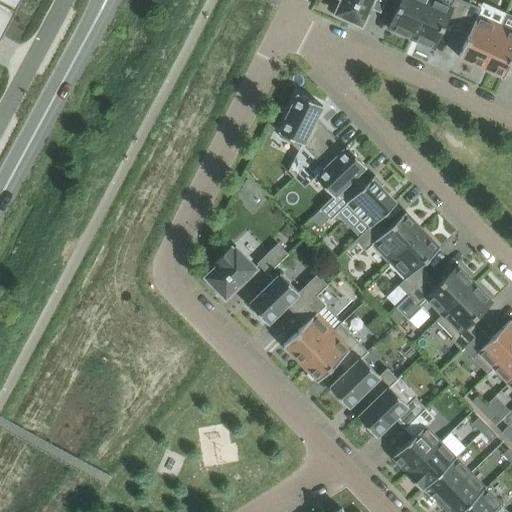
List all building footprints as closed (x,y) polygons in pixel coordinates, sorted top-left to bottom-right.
[(0,0),(14,8),(14,9),(19,0),(0,0)] [(0,0),(0,35),(14,9),(14,8),(0,0)] [(340,0),(335,13),(338,14),(336,19),(347,24),(349,19),(361,25),(371,0),(340,0)] [(391,0),(399,3),(387,28),(410,38),(427,0),(391,0)] [(427,0),(410,38),(433,48),(444,24),(456,29),(468,3),(461,0),(453,0),(450,7),(435,0),(427,0)] [(458,56),(481,67),(500,25),(478,15),(481,9),(468,3),(456,29),(468,34),(458,56)] [(511,30),(500,25),(481,67),(503,77),(511,57),(511,30)] [(301,144),(312,155),(333,134),(316,117),(322,105),(297,93),(277,131),(280,132),(278,136),(292,143),(293,139),(301,143),(301,144)] [(314,176),(332,196),(333,197),(351,179),(365,166),(346,146),(333,134),(312,155),(324,167),(314,176)] [(360,188),(351,179),(333,197),(332,196),(319,208),(329,219),(347,203),(369,226),(370,227),(376,221),(395,202),(380,186),(382,184),(374,176),(372,178),(371,177),(360,188)] [(372,244),(388,261),(421,229),(404,211),(385,230),(376,221),(370,227),(369,226),(354,240),(365,251),(372,244)] [(439,247),(421,229),(388,261),(405,278),(398,285),(408,295),(428,275),(419,266),(439,247)] [(266,274),(287,254),(277,243),(256,263),(266,274)] [(217,265),(205,277),(207,279),(204,282),(212,291),(216,288),(224,297),(254,268),(235,248),(233,250),(230,247),(214,262),(217,265)] [(425,298),(441,314),(441,315),(474,283),(457,266),(437,284),(428,275),(408,295),(417,305),(425,298)] [(247,303),(267,324),(286,305),(295,315),(326,284),(316,274),(298,292),(279,273),(247,303)] [(491,301),(474,283),(441,315),(441,314),(435,320),(452,337),(450,339),(461,350),(463,348),(481,330),(472,320),(491,301)] [(326,284),(295,315),(304,324),(282,344),(300,362),(340,324),(340,323),(332,330),(316,313),(325,305),(316,295),(327,285),(326,284)] [(490,339),(481,330),(463,348),(471,357),(487,373),(511,348),(511,322),(511,323),(509,320),(490,339)] [(345,371),(366,351),(340,324),(300,362),(317,380),(337,362),(345,371)] [(511,378),(511,348),(487,373),(487,374),(493,368),(507,383),(511,378)] [(366,389),(375,398),(396,378),(386,368),(378,376),(361,357),(367,351),(366,351),(345,371),(328,387),(348,407),(366,389)] [(396,378),(375,398),(356,416),(376,436),(394,418),(404,428),(425,408),(414,397),(406,405),(389,387),(397,379),(396,378)] [(441,392),(450,401),(456,395),(448,386),(441,392)] [(471,401),(479,410),(486,404),(477,395),(471,401)] [(486,404),(479,410),(488,419),(494,413),(486,404)] [(472,423),(480,432),(487,426),(478,417),(472,423)] [(405,474),(439,441),(424,425),(391,457),(406,472),(405,474)] [(495,435),(487,426),(480,432),(489,441),(495,435)] [(501,432),(509,441),(511,438),(511,431),(507,426),(501,432)] [(421,490),(454,457),(439,441),(405,474),(421,490)] [(502,454),(510,463),(511,461),(511,452),(508,448),(502,454)] [(438,503),(470,473),(454,457),(421,490),(424,488),(438,503)] [(460,511),(485,488),(470,473),(438,503),(447,511),(460,511)] [(485,488),(460,511),(491,511),(500,504),(485,488)]
